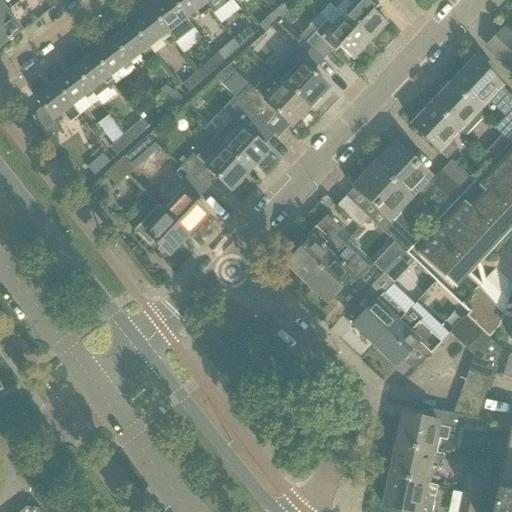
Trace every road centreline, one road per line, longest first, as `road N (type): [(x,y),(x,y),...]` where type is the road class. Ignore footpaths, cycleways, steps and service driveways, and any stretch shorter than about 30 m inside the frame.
road 1 (residential): [(227,263),(451,20)]
road 2 (residential): [(313,511),(347,416),(337,368),(227,263)]
road 3 (secondary): [(144,351),(0,167)]
road 4 (secondary): [(274,511),(144,351)]
road 5 (secondary): [(0,268),(93,393)]
road 6 (secondary): [(93,393),(186,511)]
road 7 (residential): [(0,83),(104,0)]
road 8 (residential): [(144,351),(227,263)]
